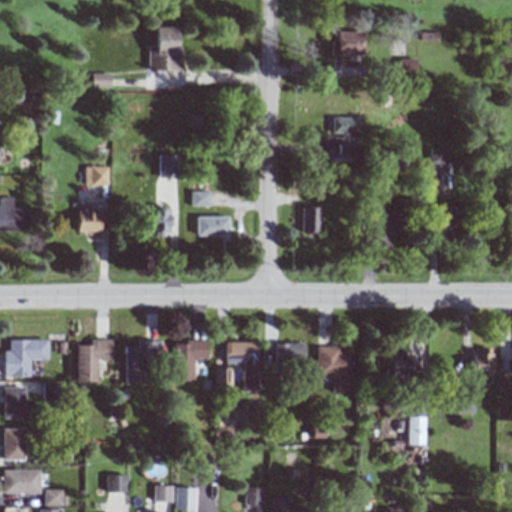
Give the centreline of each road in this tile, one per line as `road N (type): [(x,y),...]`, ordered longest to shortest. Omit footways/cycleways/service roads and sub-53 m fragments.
road 1 (tertiary): [(0,299),(511,299)]
road 2 (residential): [(266,299),(269,0)]
